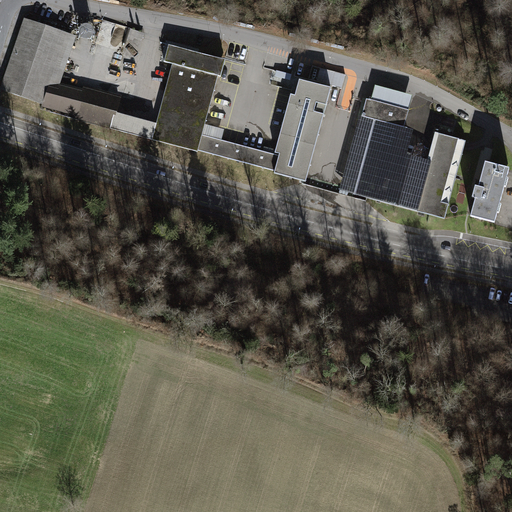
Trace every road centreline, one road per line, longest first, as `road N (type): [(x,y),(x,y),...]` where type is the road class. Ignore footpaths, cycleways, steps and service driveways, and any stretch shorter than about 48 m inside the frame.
road 1 (secondary): [(511,267),(242,202),(0,125)]
road 2 (unclassified): [(511,139),(421,88),(363,70),(219,31),(56,0)]
